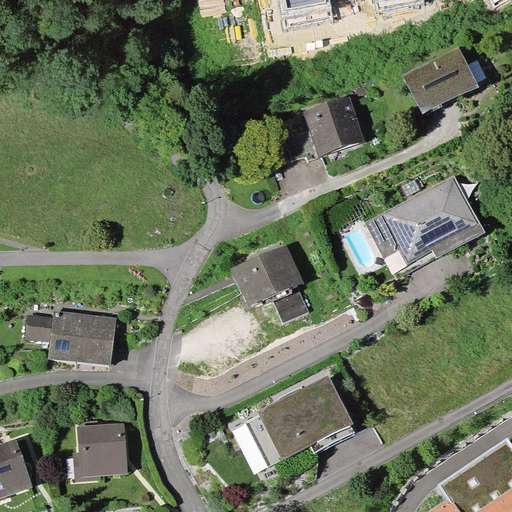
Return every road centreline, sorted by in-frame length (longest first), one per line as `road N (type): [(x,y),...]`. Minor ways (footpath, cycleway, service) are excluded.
road 1 (residential): [(226,222),(191,261),(161,375),(162,447),(195,511)]
road 2 (track): [(0,70),(52,81),(107,106),(208,183),(226,222)]
